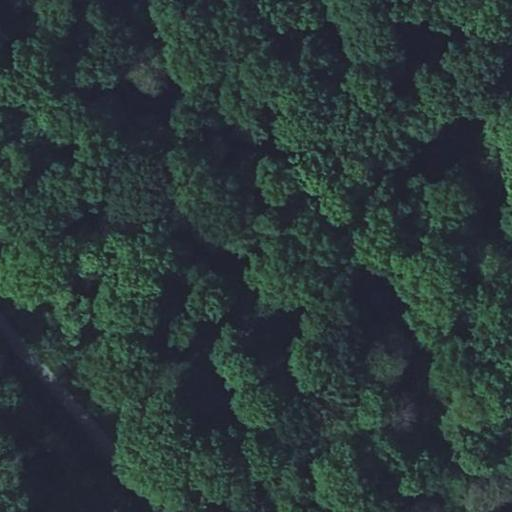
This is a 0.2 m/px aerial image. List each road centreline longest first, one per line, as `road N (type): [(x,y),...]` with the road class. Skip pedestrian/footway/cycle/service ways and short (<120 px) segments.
road 1 (track): [(124,469),(511,95)]
road 2 (track): [(0,326),(162,511)]
road 3 (track): [(263,333),(399,511)]
